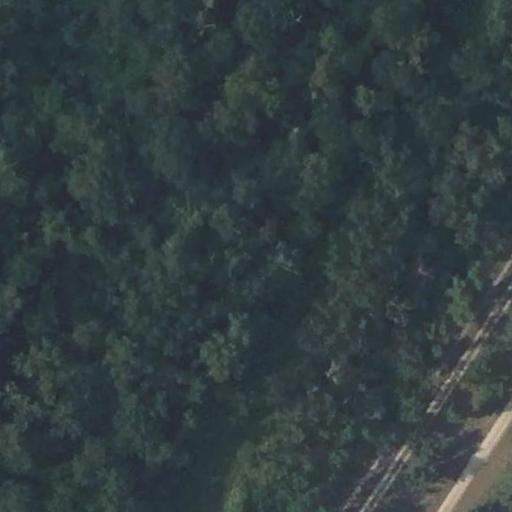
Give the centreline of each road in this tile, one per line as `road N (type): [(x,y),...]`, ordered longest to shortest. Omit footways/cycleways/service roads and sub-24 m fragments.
road 1 (track): [(362,511),(511,285)]
road 2 (track): [(511,405),(442,511)]
